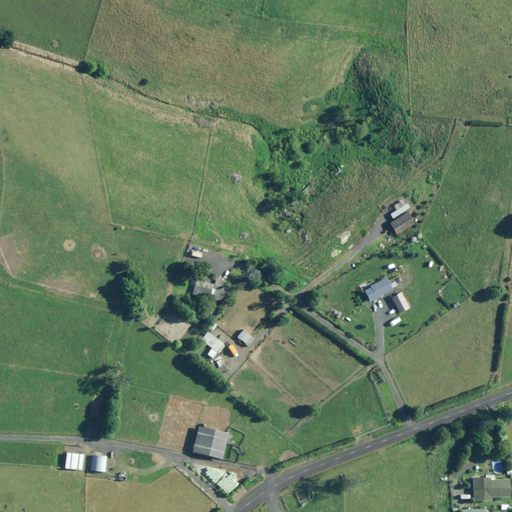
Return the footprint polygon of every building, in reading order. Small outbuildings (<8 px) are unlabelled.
[(387,214),(391,220),(387,222),(395,235),(414,223),(406,210),(409,209),(405,202),(387,214)] [(199,259),(197,255),(188,260),(190,264),(199,259)] [(221,276),(220,281),(215,280),(214,284),(195,280),(192,295),(212,299),(211,303),(224,306),(230,283),(224,282),(225,277),(221,276)] [(216,325),(212,322),(207,328),(211,331),(216,325)] [(224,345),(207,332),(201,340),(211,348),(206,355),(211,358),(217,352),(218,353),(224,345)] [(237,349),(229,339),(226,342),(234,352),(237,349)] [(225,363),(222,358),(216,361),(219,367),(225,363)] [(377,429),(374,419),(350,428),(354,438),(377,429)] [(226,434),(197,426),(190,452),(220,459),(226,434)] [(82,454),(64,452),(63,469),(81,470),(82,454)] [(106,457),(93,455),(92,471),(105,472),(106,457)] [(508,480),(489,480),(489,478),(471,478),(472,501),(490,501),(490,497),(509,497),(508,480)]
